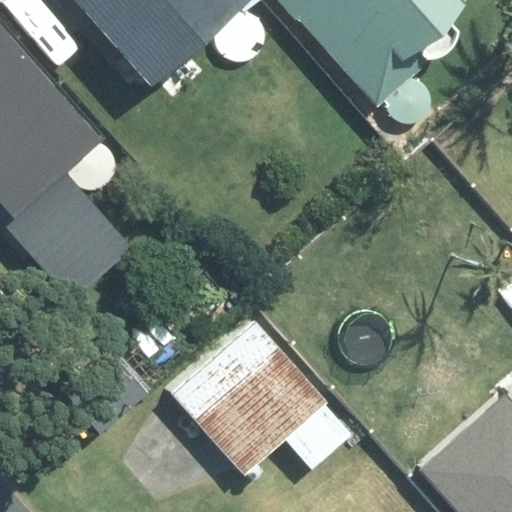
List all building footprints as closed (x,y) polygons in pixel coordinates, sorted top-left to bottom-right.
[(223,0),(49,0),(125,88),(226,3),(223,0)] [(268,0),(365,108),(413,65),(400,50),(456,0),(268,0)] [(0,237),(25,267),(36,258),(54,276),(101,236),(44,170),(75,142),(0,56),(0,237)] [(242,320),(158,397),(232,478),(272,442),(301,473),(344,433),(242,320)] [(150,389),(114,348),(51,403),(88,444),(150,389)] [(422,427),(388,456),(437,511),(511,511),(511,422),(452,355),(400,401),(422,427)]
